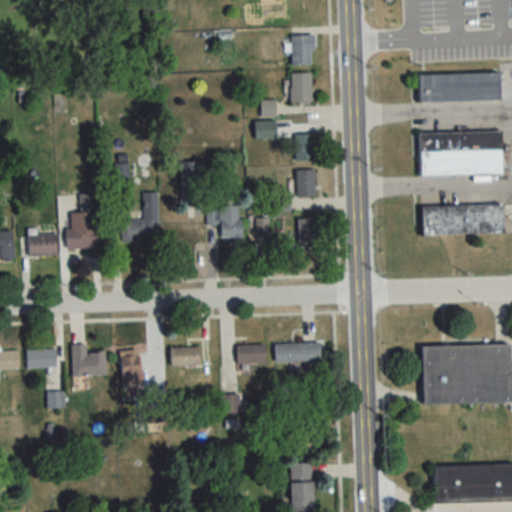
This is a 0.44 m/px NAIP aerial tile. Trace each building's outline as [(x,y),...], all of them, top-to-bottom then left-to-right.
[(290,36),(290,66),(309,66),(309,36),(290,36)] [(310,103),(310,73),(289,73),(289,103),(310,103)] [(416,103),(500,102),(499,73),(415,75),(416,103)] [(260,115),(274,115),(274,101),(260,101),(260,115)] [(418,176),(502,175),(501,132),(417,133),(418,176)] [(294,161),(312,161),(312,134),(294,134),(294,161)] [(202,207),(202,163),(180,163),(180,207),(202,207)] [(314,170),(295,170),(295,198),(314,198),(314,170)] [(157,193),(141,193),(142,222),(120,222),(120,241),(157,241),(157,193)] [(95,249),(94,194),(78,195),(78,214),(67,214),(67,249),(95,249)] [(502,206),(420,207),(420,235),(503,234),(502,206)] [(240,241),(239,207),(206,208),(206,225),(219,225),(220,241),(240,241)] [(268,233),(268,219),(256,219),(256,233),(268,233)] [(297,246),(316,246),(316,219),(297,219),(297,246)] [(0,259),(12,260),(12,233),(0,232),(0,259)] [(55,257),(55,236),(27,236),(27,257),(55,257)] [(273,363),(319,363),(319,343),(273,343),(273,363)] [(104,375),(104,353),(85,353),(85,344),(71,344),(71,375),(104,375)] [(236,345),(236,364),(264,364),(264,345),(236,345)] [(421,404),(510,403),(510,345),(421,346),(421,404)] [(199,366),(199,348),(169,348),(169,366),(199,366)] [(54,368),(54,350),(26,350),(26,368),(54,368)] [(140,386),(138,350),(119,351),(121,388),(140,386)] [(0,369),(18,370),(18,351),(0,351),(0,369)] [(45,392),(45,408),(63,408),(63,392),(45,392)] [(238,414),(238,395),(221,395),(221,414),(238,414)] [(160,422),(160,407),(144,407),(144,422),(160,422)] [(312,511),(311,464),(289,464),(289,511),(312,511)] [(432,465),(432,503),(511,502),(511,464),(432,465)]
